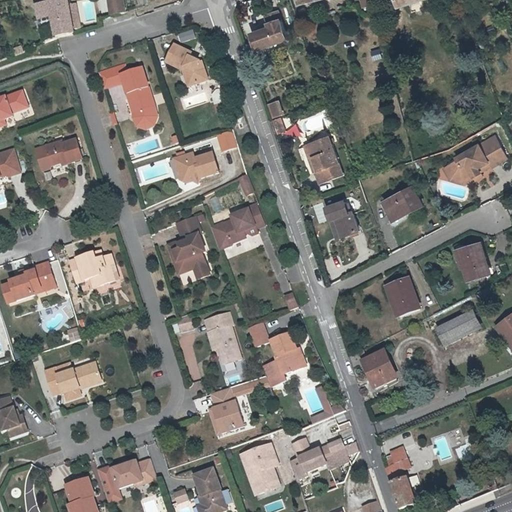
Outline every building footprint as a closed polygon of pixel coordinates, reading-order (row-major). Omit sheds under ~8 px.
[(59,38),(75,35),(68,0),(49,0),(51,3),(37,7),(47,44),(59,39),(59,38)] [(111,0),(114,16),(128,14),(125,0),(111,0)] [(373,0),(361,0),(363,9),(375,6),(373,0)] [(398,0),(402,9),(430,0),(398,0)] [(280,13),(267,17),(271,30),(254,36),(260,52),(290,43),(280,13)] [(20,46),(10,50),(12,57),(23,53),(20,46)] [(190,76),(195,86),(209,81),(203,62),(201,63),(192,59),(194,55),(177,47),(168,64),(185,72),(185,73),(190,76)] [(124,82),(128,96),(131,95),(138,114),(137,120),(140,126),(147,126),(153,124),(157,119),(156,108),(143,70),(127,75),(125,67),(101,75),(105,88),(124,82)] [(190,87),(195,86),(190,76),(185,73),(190,87)] [(219,90),(214,94),(215,99),(223,98),(221,89),(219,90)] [(3,119),(13,115),(28,109),(22,93),(0,101),(0,128),(7,126),(5,122),(3,119)] [(159,119),(156,108),(157,119),(153,124),(147,126),(140,126),(137,120),(138,114),(131,95),(128,96),(134,115),(135,120),(138,129),(147,129),(155,126),(159,119)] [(274,118),(285,115),(280,101),(270,104),(274,118)] [(242,116),(239,107),(232,109),(235,118),(242,116)] [(272,121),(275,129),(285,124),(282,118),(272,121)] [(288,132),(285,124),(275,129),(278,136),(288,132)] [(234,131),(219,135),(224,151),(238,147),(234,131)] [(493,168),(509,159),(497,136),(458,157),(459,160),(448,166),(454,177),(464,180),(474,175),(476,177),(483,173),(482,172),(480,168),(490,163),(492,166),(493,168)] [(319,171),(316,172),(321,184),(344,174),(333,144),(335,143),(334,139),(331,140),(330,138),(309,146),(319,171)] [(67,161),(71,163),(83,159),(76,140),(63,144),(62,142),(45,147),(50,166),(62,162),(67,161)] [(315,172),(316,172),(319,171),(309,146),(305,148),(315,172)] [(0,179),(3,179),(3,177),(10,175),(11,177),(21,174),(14,149),(0,153),(0,179)] [(180,159),(176,160),(182,180),(188,183),(195,181),(200,184),(202,179),(221,173),(215,154),(197,160),(195,154),(187,156),(180,159)] [(482,172),(492,166),(490,163),(480,168),(482,172)] [(454,177),(448,166),(445,167),(451,179),(464,183),(476,177),(474,175),(464,180),(454,177)] [(244,185),(251,182),(249,175),(242,178),(244,185)] [(251,182),(244,185),(248,195),(255,193),(251,182)] [(397,220),(425,206),(416,188),(387,201),(397,220)] [(326,208),(331,223),(336,221),(342,238),(361,232),(354,211),(351,212),(347,201),(326,208)] [(251,232),(252,235),(253,238),(261,235),(259,231),(268,227),(259,205),(250,209),(251,211),(234,217),(235,221),(225,224),(225,223),(212,227),(221,251),(234,247),(233,245),(249,240),(248,237),(247,234),(251,232)] [(196,218),(179,225),(185,241),(187,248),(182,249),(181,245),(177,246),(172,251),(176,264),(182,262),(186,273),(196,270),(197,274),(201,275),(208,273),(209,270),(203,254),(207,253),(200,235),(202,234),(196,218)] [(336,221),(331,223),(337,241),(342,238),(336,221)] [(187,248),(185,241),(170,246),(172,251),(177,246),(181,245),(182,249),(187,248)] [(483,242),(456,251),(461,270),(464,270),(468,284),(494,276),(483,242)] [(102,251),(95,254),(98,260),(104,258),(102,251)] [(98,276),(101,286),(117,281),(112,266),(115,265),(112,255),(104,258),(98,260),(95,254),(71,262),(78,283),(92,279),(98,276)] [(8,283),(1,285),(8,306),(58,289),(49,261),(18,271),(20,277),(8,281),(8,283)] [(181,275),(186,273),(182,262),(176,264),(181,275)] [(120,280),(115,265),(112,266),(117,281),(120,280)] [(95,288),(101,286),(98,276),(92,279),(95,288)] [(411,278),(385,288),(396,320),(423,311),(411,278)] [(91,283),(81,285),(83,291),(93,289),(91,283)] [(285,297),(290,312),(299,309),(293,294),(285,297)] [(445,347),(484,329),(476,310),(436,328),(445,347)] [(210,332),(215,350),(220,348),(226,364),(243,358),(232,325),(235,324),(231,312),(207,319),(211,331),(210,332)] [(511,315),(496,328),(511,348),(511,315)] [(190,316),(176,321),(180,334),(194,329),(190,316)] [(272,343),(264,323),(250,329),(257,348),(272,343)] [(81,327),(70,329),(72,342),(83,340),(81,327)] [(298,350),(300,350),(293,333),(273,341),(280,357),(278,357),(279,361),(285,375),(305,368),(298,350)] [(301,349),(300,350),(298,350),(305,368),(308,366),(301,349)] [(377,387),(398,378),(386,350),(365,360),(377,387)] [(70,363),(45,371),(53,397),(62,394),(63,397),(65,396),(67,403),(83,398),(81,391),(104,384),(96,361),(72,369),(70,363)] [(279,361),(264,366),(268,377),(271,384),(272,387),(287,381),(285,375),(279,361)] [(244,384),(246,392),(271,384),(268,377),(244,384)] [(234,395),(246,392),(244,384),(232,388),(234,395)] [(326,413),(311,420),(313,426),(334,417),(323,387),(317,389),(326,413)] [(216,410),(224,434),(247,427),(239,403),(236,404),(234,395),(232,388),(214,394),(219,409),(216,410)] [(0,414),(1,416),(0,415),(0,421),(4,433),(9,431),(12,439),(29,433),(26,425),(21,426),(18,419),(15,410),(14,410),(11,411),(7,400),(0,402),(0,414)] [(224,434),(216,410),(213,411),(220,436),(224,434)] [(307,438),(294,444),(301,458),(302,458),(309,474),(329,464),(332,470),(352,460),(350,456),(346,447),(333,452),(330,444),(322,448),(313,452),(307,438)] [(333,452),(346,447),(342,439),(330,444),(333,452)] [(357,442),(346,447),(350,456),(359,453),(357,442)] [(257,497),(278,489),(271,470),(275,469),(281,467),(273,446),(243,456),(257,497)] [(399,464),(409,460),(411,459),(406,446),(393,451),(396,459),(399,464)] [(391,467),(399,464),(396,459),(389,461),(391,467)] [(399,464),(391,467),(389,468),(388,469),(402,510),(418,504),(410,477),(406,479),(403,470),(412,467),(409,460),(399,464)] [(153,461),(144,464),(148,478),(145,479),(146,482),(147,485),(160,481),(153,461)] [(114,471),(121,491),(138,485),(146,482),(145,479),(148,478),(144,464),(140,465),(139,463),(114,471)] [(282,488),(275,469),(271,470),(278,489),(282,488)] [(207,507),(205,508),(206,511),(224,511),(229,511),(223,493),(222,490),(223,490),(216,470),(196,477),(204,497),(207,507)] [(99,511),(97,506),(92,503),(91,499),(96,497),(90,479),(67,486),(73,504),(75,509),(72,511),(99,511)] [(179,505),(192,500),(187,489),(175,493),(179,505)] [(382,511),(380,503),(365,508),(365,511),(382,511)]
